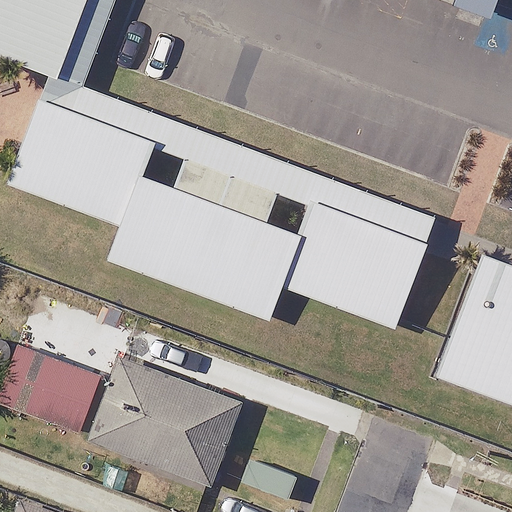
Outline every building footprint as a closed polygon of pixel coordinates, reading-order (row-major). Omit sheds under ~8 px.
[(84,0),(0,0),(0,107),(39,122),(84,0)] [(511,0),(483,0),(511,10),(511,0)] [(394,256),(9,115),(0,139),(0,221),(76,250),(64,282),(229,343),(241,310),(358,353),(394,256)] [(397,399),(511,440),(511,296),(444,271),(397,399)] [(102,369),(17,339),(0,385),(0,401),(80,430),(102,369)] [(242,395),(119,350),(87,435),(210,480),(242,395)] [(63,511),(18,496),(12,511),(63,511)]
